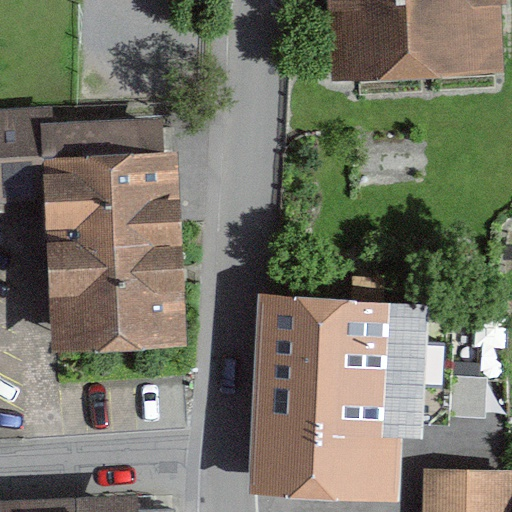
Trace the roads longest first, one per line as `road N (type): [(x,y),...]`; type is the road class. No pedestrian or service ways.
road 1 (tertiary): [(230,450),(249,214),(253,0)]
road 2 (residential): [(230,450),(0,466)]
